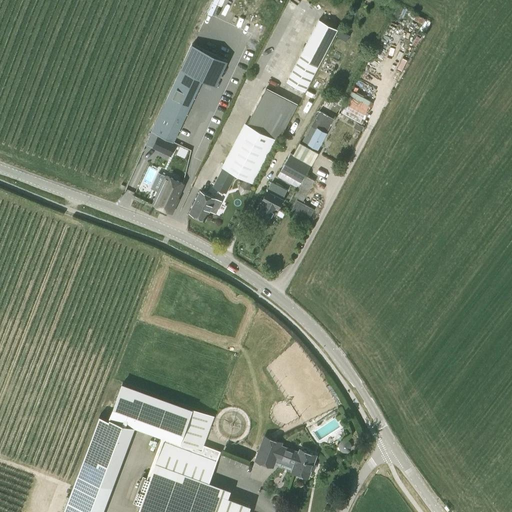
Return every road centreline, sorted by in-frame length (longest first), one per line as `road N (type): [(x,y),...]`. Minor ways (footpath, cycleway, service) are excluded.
road 1 (tertiary): [(392,446),(324,340),(264,287),(169,231),(0,168)]
road 2 (unknown): [(191,191),(301,15)]
road 3 (unknown): [(191,191),(194,128),(241,31)]
